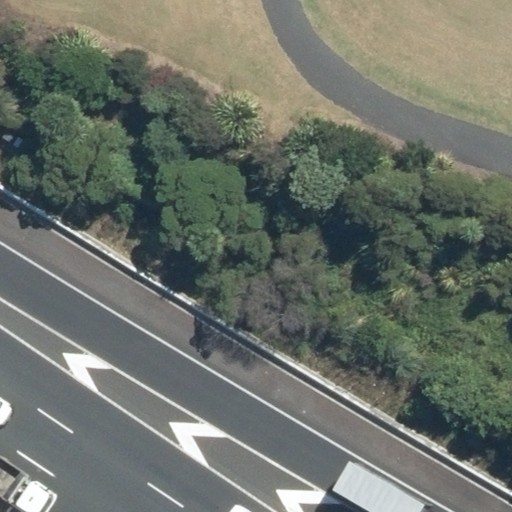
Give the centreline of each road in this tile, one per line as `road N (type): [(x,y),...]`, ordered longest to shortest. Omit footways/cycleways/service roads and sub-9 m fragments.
road 1 (motorway): [(0,264),(415,511)]
road 2 (motorway): [(0,436),(113,511)]
